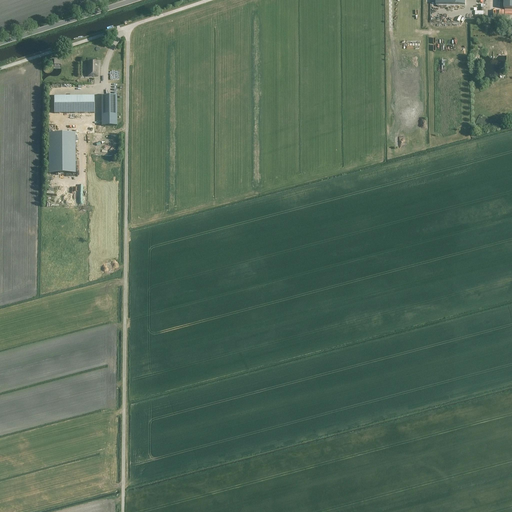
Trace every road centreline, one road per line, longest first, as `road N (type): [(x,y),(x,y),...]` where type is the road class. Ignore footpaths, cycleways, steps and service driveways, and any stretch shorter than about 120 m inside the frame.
road 1 (unclassified): [(0,67),(201,0)]
road 2 (unclassified): [(0,43),(133,0)]
